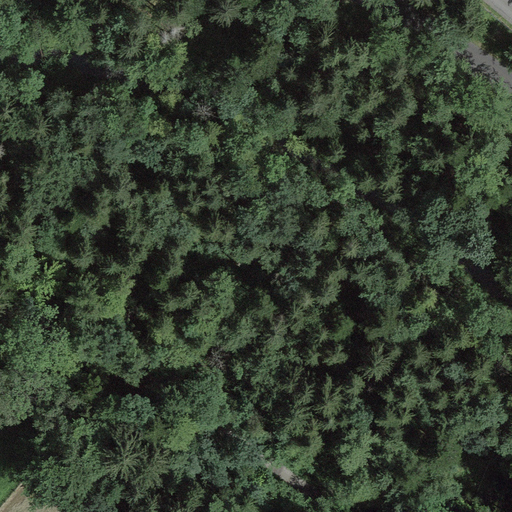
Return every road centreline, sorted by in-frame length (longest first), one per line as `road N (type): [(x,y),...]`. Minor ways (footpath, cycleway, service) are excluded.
road 1 (track): [(0,268),(349,511)]
road 2 (unclassified): [(367,0),(511,90)]
